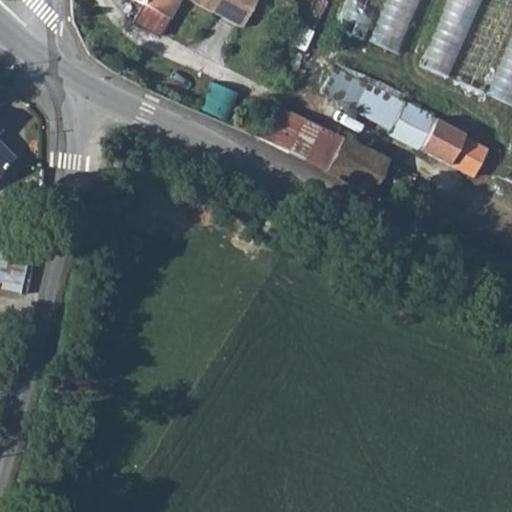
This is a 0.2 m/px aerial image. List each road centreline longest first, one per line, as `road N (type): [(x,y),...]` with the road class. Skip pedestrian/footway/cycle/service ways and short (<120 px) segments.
road 1 (unclassified): [(79,87),(293,195),(511,284)]
road 2 (unclassified): [(79,87),(63,223),(0,447)]
